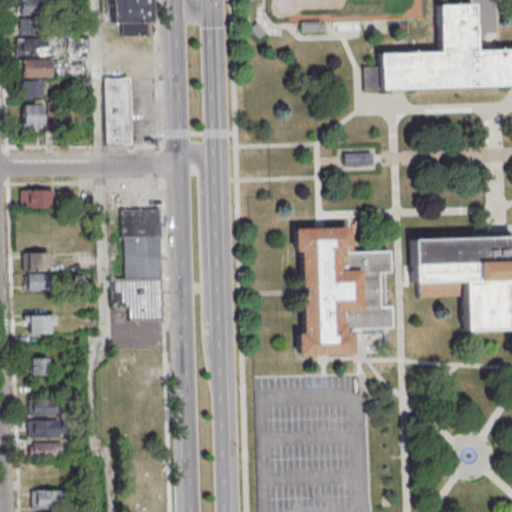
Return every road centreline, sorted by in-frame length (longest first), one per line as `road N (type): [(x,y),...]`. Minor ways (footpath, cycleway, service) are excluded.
road 1 (tertiary): [(179,5),(194,511)]
road 2 (tertiary): [(227,511),(213,29)]
road 3 (tertiary): [(224,397),(210,344),(204,162),(184,153)]
road 4 (residential): [(184,165),(0,167)]
